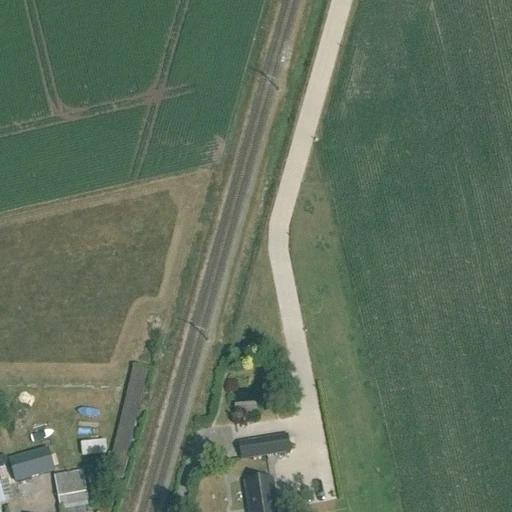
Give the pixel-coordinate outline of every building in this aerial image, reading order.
[(128,461),(149,374),(132,370),(111,457),(128,461)] [(250,461),(291,455),(288,436),(248,442),(250,461)] [(105,442),(81,445),(82,458),(106,455),(105,442)] [(9,467),(16,489),(51,478),(45,457),(9,467)] [(0,471),(0,483),(9,481),(5,470),(0,471)] [(90,505),(84,474),(56,480),(61,511),(90,505)] [(245,485),(249,511),(293,511),(290,509),(277,511),(273,481),(245,485)]
